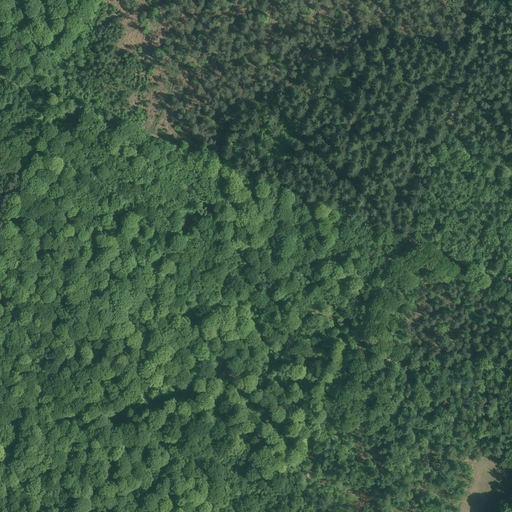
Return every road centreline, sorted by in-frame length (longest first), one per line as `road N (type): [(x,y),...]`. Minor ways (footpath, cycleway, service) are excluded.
road 1 (track): [(54,102),(404,236)]
road 2 (track): [(296,511),(404,236)]
road 3 (track): [(404,236),(498,0)]
